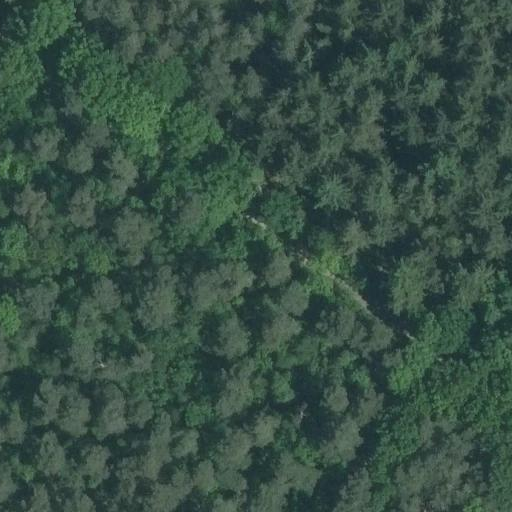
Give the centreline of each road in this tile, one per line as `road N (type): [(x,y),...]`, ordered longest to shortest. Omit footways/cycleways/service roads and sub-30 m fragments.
road 1 (track): [(0,24),(511,410)]
road 2 (track): [(288,511),(437,351)]
